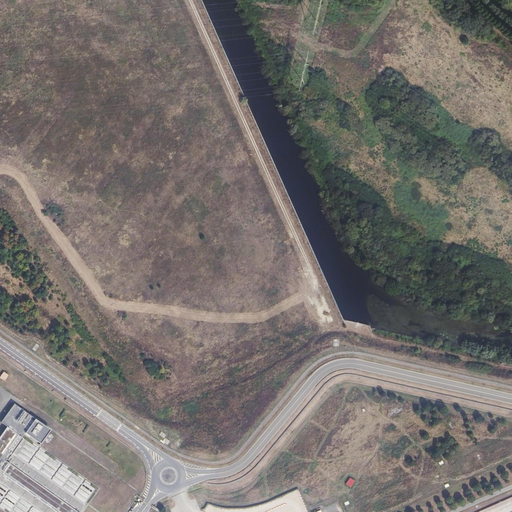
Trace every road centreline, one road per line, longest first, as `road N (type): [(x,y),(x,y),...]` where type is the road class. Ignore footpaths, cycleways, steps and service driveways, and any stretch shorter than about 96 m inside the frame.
road 1 (unclassified): [(511,399),(357,364),(334,366),(313,379),(246,460),(232,470),(181,477)]
road 2 (unclassified): [(161,465),(0,343)]
